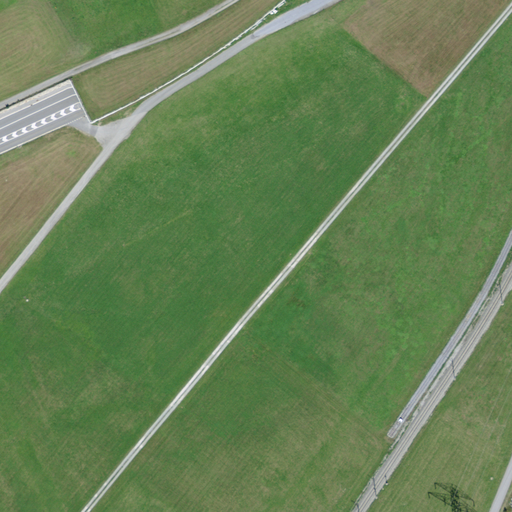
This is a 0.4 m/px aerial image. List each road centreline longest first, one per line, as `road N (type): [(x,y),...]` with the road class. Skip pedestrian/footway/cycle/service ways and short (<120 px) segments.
road 1 (track): [(90,511),(511,0)]
road 2 (track): [(0,282),(150,102),(256,33),(327,0)]
road 3 (primary): [(0,149),(140,83),(263,0)]
road 4 (primary): [(231,0),(133,65),(0,129)]
road 5 (track): [(232,0),(0,106)]
